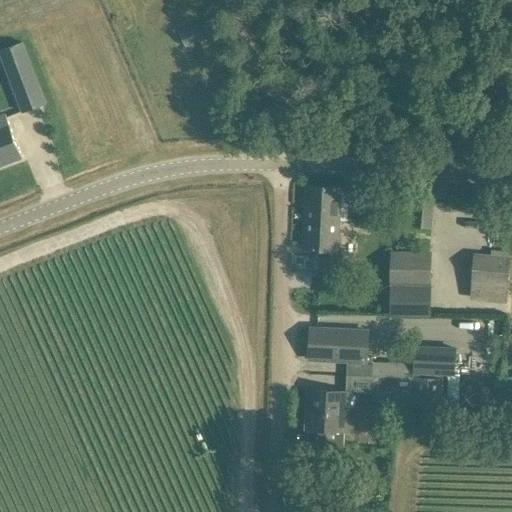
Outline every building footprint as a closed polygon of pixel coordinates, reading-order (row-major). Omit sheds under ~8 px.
[(179,32),(185,46),(206,38),(199,23),(179,32)] [(0,50),(0,52),(23,112),(46,104),(22,42),(0,50)] [(0,163),(3,163),(3,165),(22,158),(6,114),(0,116),(0,163)] [(307,185),(305,217),(339,218),(341,187),(307,185)] [(435,194),(415,192),(411,226),(432,228),(435,194)] [(339,218),(305,217),(303,248),(320,249),(319,271),(339,272),(340,237),(338,236),(339,218)] [(393,253),(393,273),(393,282),(429,283),(429,274),(429,254),(393,253)] [(473,281),(509,284),(511,259),(476,256),(473,281)] [(347,376),(373,377),(373,376),(455,379),(456,346),(415,344),(414,363),(373,361),(373,358),(368,358),(369,330),(312,328),(311,359),(348,361),(347,376)] [(373,376),(373,377),(372,400),(412,402),(411,421),(441,422),(441,421),(454,422),(455,379),(373,376)] [(308,389),(306,429),(318,430),(317,445),(343,446),(345,431),(347,391),(308,389)]
